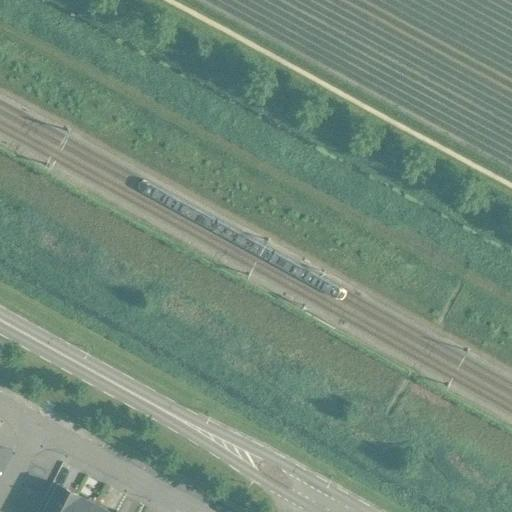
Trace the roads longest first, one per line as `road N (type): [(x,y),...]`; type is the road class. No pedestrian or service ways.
road 1 (tertiary): [(221,445),(0,321)]
road 2 (residential): [(193,511),(40,429)]
